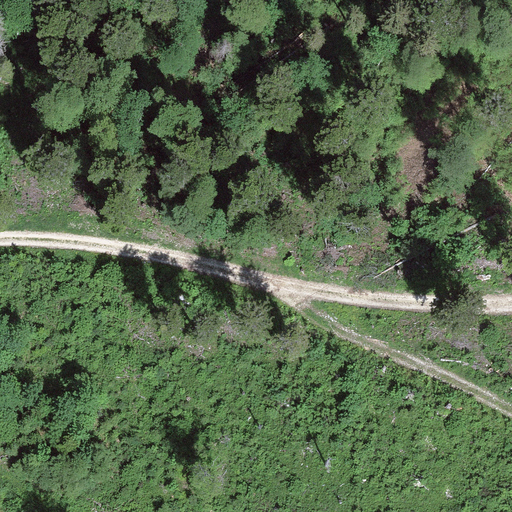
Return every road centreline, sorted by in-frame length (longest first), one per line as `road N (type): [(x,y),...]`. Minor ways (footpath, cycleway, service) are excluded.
road 1 (track): [(268,279),(308,310),(511,406)]
road 2 (track): [(268,279),(146,250),(0,240)]
road 3 (track): [(511,298),(268,279)]
